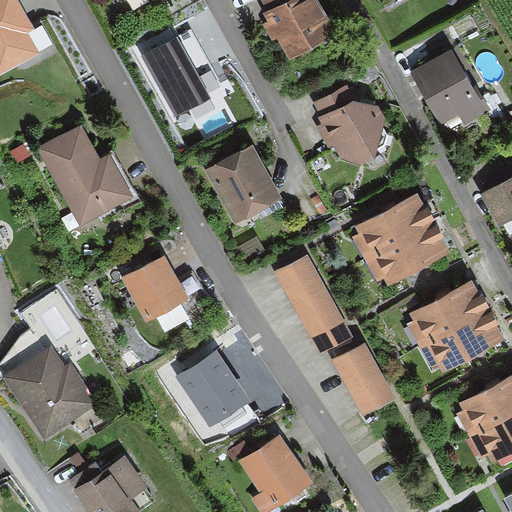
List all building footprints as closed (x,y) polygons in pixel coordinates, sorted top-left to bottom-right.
[(30,25),(16,0),(0,0),(0,68),(34,50),(23,29),(30,25)] [(278,35),(290,55),(338,29),(321,0),(263,0),(267,6),(263,8),(268,17),(263,20),(273,38),(278,35)] [(178,31),(142,51),(176,113),(212,93),(178,31)] [(441,120),(459,110),(466,122),(492,108),(476,80),(475,80),(453,43),(410,67),(441,120)] [(353,75),(312,104),(338,155),(358,160),(373,154),(388,104),(378,81),(353,75)] [(83,127),(37,151),(77,227),(134,197),(111,153),(99,160),(83,127)] [(249,134),(204,158),(232,210),(276,186),(249,134)] [(511,169),(481,187),(500,219),(511,212),(511,169)] [(417,186),(355,222),(359,229),(353,232),(379,277),(385,274),(389,281),(452,245),(417,186)] [(166,249),(122,272),(147,317),(190,294),(166,249)] [(309,254),(275,272),(320,355),(353,337),(309,254)] [(472,273),(409,308),(414,316),(408,319),(433,365),(439,361),(443,368),(506,332),(472,273)] [(47,339),(0,370),(0,375),(41,436),(102,395),(71,351),(60,358),(47,339)] [(218,342),(176,370),(210,421),(252,393),(218,342)] [(362,347),(334,363),(363,413),(391,397),(362,347)] [(511,368),(459,398),(463,406),(457,409),(482,455),(489,451),(493,458),(511,447),(511,368)] [(251,495),(263,511),(264,511),(314,478),(279,429),(238,457),(260,489),(251,495)] [(126,442),(72,483),(94,511),(133,511),(143,505),(126,482),(146,467),(126,442)]
